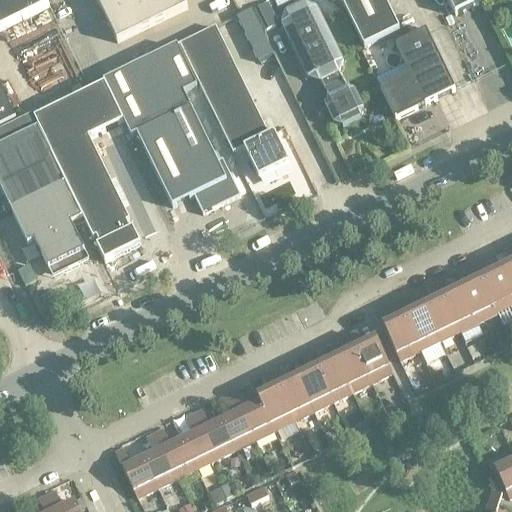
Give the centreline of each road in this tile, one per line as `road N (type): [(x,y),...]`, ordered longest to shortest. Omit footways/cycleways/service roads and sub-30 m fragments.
road 1 (unclassified): [(35,373),(511,140)]
road 2 (residential): [(75,450),(342,326),(360,297),(511,221)]
